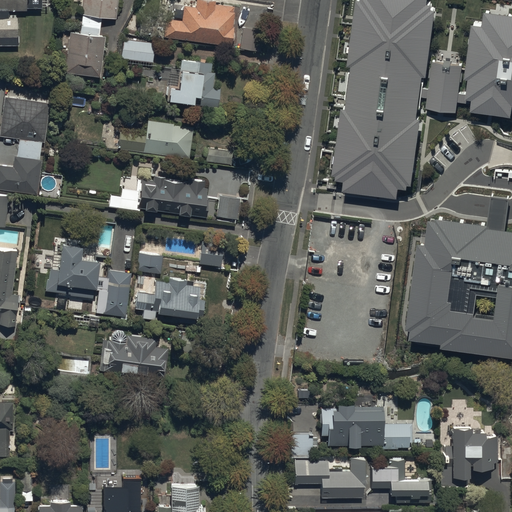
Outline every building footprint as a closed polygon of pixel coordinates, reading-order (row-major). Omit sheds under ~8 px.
[(0,0),(0,43),(16,44),(16,16),(8,16),(8,9),(26,9),(26,6),(40,6),(40,0),(0,0)] [(70,30),(64,71),(99,76),(104,35),(98,34),(100,14),(115,16),(117,0),(74,0),(75,1),(81,2),(80,12),(83,13),(80,32),(70,30)] [(164,17),(162,35),(229,43),(233,6),(212,3),(212,0),(195,0),(195,5),(182,4),(181,19),(164,17)] [(426,0),(355,0),(333,177),(347,179),(346,187),(399,193),(400,188),(415,189),(438,5),(426,4),(426,0)] [(153,42),(122,38),(120,57),(151,61),(153,42)] [(176,86),(167,85),(166,97),(190,100),(190,101),(215,105),(217,87),(211,86),(213,71),(209,70),(210,62),(180,58),(176,86)] [(52,85),(7,78),(0,125),(0,134),(18,137),(16,155),(14,154),(12,165),(0,163),(0,187),(36,193),(41,159),(38,158),(41,140),(44,140),(52,85)] [(98,95),(97,102),(113,104),(114,98),(98,95)] [(119,124),(116,146),(187,156),(191,125),(169,122),(169,119),(145,116),(143,128),(119,124)] [(151,179),(139,177),(136,177),(134,189),(120,187),(119,197),(108,196),(107,205),(138,208),(139,206),(204,215),(206,198),(203,197),(205,186),(201,186),(202,178),(187,176),(187,180),(163,177),(163,175),(152,173),(151,179)] [(8,194),(0,193),(0,224),(4,225),(8,194)] [(238,196),(218,194),(215,214),(236,217),(238,196)] [(351,228),(327,225),(325,240),(322,240),(320,255),(322,256),(319,275),(363,281),(363,276),(408,282),(410,264),(407,264),(410,245),(390,242),(389,248),(349,243),(351,228)] [(48,267),(45,289),(92,295),(93,288),(98,288),(95,310),(123,314),(129,271),(108,268),(107,276),(96,274),(98,258),(80,256),(82,244),(61,241),(57,269),(48,267)] [(200,241),(198,261),(219,263),(221,243),(200,241)] [(16,250),(0,247),(0,321),(15,323),(19,294),(11,293),(16,250)] [(162,254),(137,251),(134,269),(160,272),(162,254)] [(431,278),(413,276),(411,295),(428,297),(431,278)] [(153,293),(136,291),(134,307),(142,308),(141,316),(152,317),(153,309),(199,315),(201,300),(195,299),(197,285),(185,284),(185,279),(168,277),(167,281),(154,280),(153,293)] [(380,322),(346,327),(350,355),(400,347),(396,321),(406,320),(403,302),(378,306),(380,322)] [(127,341),(102,338),(99,368),(164,374),(167,346),(154,345),(154,337),(127,334),(127,341)] [(424,334),(402,336),(406,364),(421,361),(424,334)] [(12,401),(0,400),(0,457),(9,458),(9,429),(12,429),(12,401)] [(326,433),(326,443),(380,443),(380,447),(396,447),(396,445),(407,446),(407,440),(410,440),(411,422),(381,422),(381,404),(350,404),(350,400),(334,400),(334,406),(319,406),(319,433),(326,433)] [(469,424),(449,424),(449,444),(443,444),(443,449),(439,449),(439,484),(465,484),(465,465),(490,465),(490,459),(495,459),(495,434),(482,434),(482,430),(469,430),(469,424)] [(311,433),(290,433),(290,456),(311,456),(311,433)] [(511,445),(500,446),(500,460),(511,460),(511,445)] [(326,460),(293,459),(293,482),(319,483),(319,495),(361,496),(362,456),(349,455),(349,470),(326,470),(326,460)] [(388,465),(369,465),(370,485),(387,485),(387,491),(395,491),(395,500),(429,500),(428,477),(416,478),(416,462),(402,463),(402,458),(388,458),(388,465)] [(18,470),(18,499),(31,499),(31,470),(18,470)] [(102,485),(93,485),(93,511),(127,511),(128,485),(119,485),(119,478),(102,479),(102,485)] [(0,511),(14,511),(14,480),(0,479),(0,511)] [(195,482),(168,482),(168,504),(156,504),(155,511),(198,511),(198,509),(201,509),(200,503),(195,503),(195,482)] [(80,511),(80,505),(69,505),(69,499),(49,499),(49,504),(38,504),(38,511),(80,511)]
